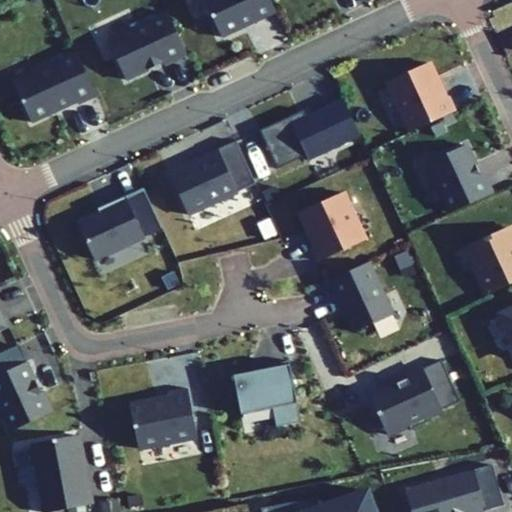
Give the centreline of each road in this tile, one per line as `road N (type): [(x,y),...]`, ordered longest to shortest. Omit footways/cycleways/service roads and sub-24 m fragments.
road 1 (residential): [(5,194),(424,0)]
road 2 (residential): [(5,194),(75,341),(108,346),(263,317)]
road 3 (residential): [(461,0),(511,109)]
